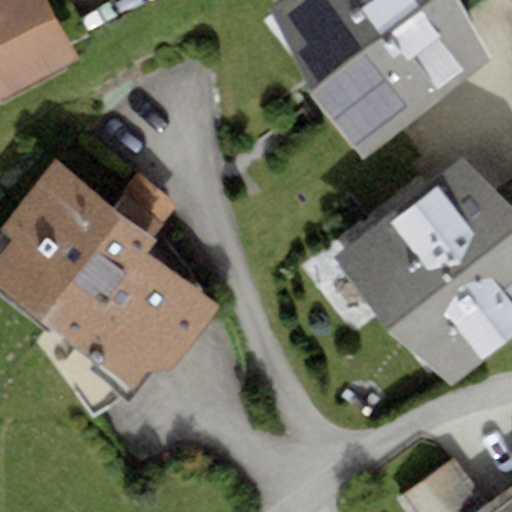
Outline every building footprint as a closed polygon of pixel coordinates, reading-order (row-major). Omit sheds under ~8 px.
[(0,0),(0,107),(79,65),(43,0),(0,0)] [(277,0),(267,8),(309,91),(361,158),(487,59),(459,0),(277,0)] [(511,203),(460,156),(330,258),(384,330),(451,386),(511,338),(511,203)] [(153,242),(50,164),(1,229),(10,236),(0,249),(0,289),(132,390),(148,369),(169,367),(216,306),(145,252),(153,242)] [(454,456),(391,500),(400,511),(511,511),(511,485),(487,503),(454,456)]
